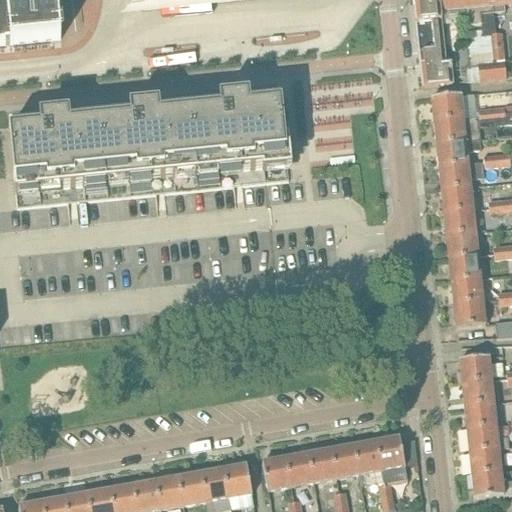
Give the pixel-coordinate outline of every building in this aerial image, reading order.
[(0,0),(0,46),(60,41),(55,0),(0,0)] [(140,0),(124,25),(312,8),(321,8),(326,0),(140,0)] [(438,0),(411,0),(421,89),(453,86),(451,66),(446,67),(441,14),(440,14),(438,0)] [(462,0),(438,0),(440,14),(441,14),(464,12),(462,0)] [(492,9),(491,0),(462,0),(464,12),(465,28),(480,26),(481,32),(482,38),(489,37),(495,36),(493,15),(493,8),(492,9)] [(511,0),(491,0),(492,9),(493,8),(493,15),(504,14),(503,7),(511,6),(511,0)] [(480,32),(466,34),(468,51),(471,84),(479,83),(478,68),(493,67),(492,63),(492,61),(491,50),(490,42),(489,37),(482,38),(481,32),(480,32)] [(489,37),(490,42),(491,50),(502,49),(501,36),(495,36),(489,37)] [(492,61),(492,63),(504,62),(502,49),(491,50),(492,61)] [(468,51),(456,52),(460,85),(471,84),(468,51)] [(506,81),(504,66),(493,67),(478,68),(479,83),(506,81)] [(433,124),(463,121),(460,97),(431,100),(433,124)] [(219,108),(189,111),(196,178),(287,169),(280,102),(249,105),(248,99),(219,102),(219,108)] [(129,117),(99,120),(106,187),(196,178),(189,111),(159,114),(158,108),(129,111),(129,117)] [(492,112),(493,123),(505,122),(504,111),(492,112)] [(493,123),(492,112),(479,114),(480,125),(493,123)] [(8,129),(15,196),(106,187),(99,120),(69,123),(68,117),(39,120),(39,126),(8,129)] [(477,120),(463,121),(433,124),(436,147),(466,144),(480,143),(477,120)] [(468,167),(466,144),(436,147),(438,170),(468,167)] [(508,157),(497,158),(498,169),(509,168),(508,157)] [(498,169),(497,158),(484,159),(485,170),(498,169)] [(481,165),(468,167),(438,170),(440,193),(471,190),(470,182),(483,181),(481,165)] [(473,212),(471,190),(440,193),(443,215),(473,212)] [(511,203),(502,205),(503,215),(511,214),(511,203)] [(503,215),(502,205),(490,206),(491,216),(503,215)] [(473,212),(443,215),(445,239),(476,236),(473,212)] [(476,236),(445,239),(448,261),(478,258),(476,236)] [(508,260),(507,248),(493,249),(495,261),(508,260)] [(480,281),(478,258),(448,261),(450,284),(480,281)] [(480,281),(450,284),(452,307),(483,304),(480,281)] [(511,306),(511,304),(511,296),(498,297),(499,308),(511,306)] [(495,303),(483,304),(452,307),(455,331),(486,327),(485,318),(497,317),(495,303)] [(511,324),(495,326),(496,341),(511,340),(511,324)] [(503,370),(491,371),(489,359),(459,362),(461,387),(492,383),(504,382),(503,370)] [(492,383),(461,387),(464,409),(494,406),(492,383)] [(494,406),(464,409),(466,432),(497,428),(494,406)] [(499,451),(497,428),(466,432),(468,455),(499,451)] [(381,502),(391,500),(389,486),(407,482),(399,440),(376,444),(381,473),(384,489),(378,490),(381,502)] [(381,473),(376,444),(353,448),(358,477),(381,473)] [(358,477),(353,448),(330,452),(335,481),(358,477)] [(502,475),(499,451),(468,455),(471,479),(502,475)] [(335,481),(330,452),(307,456),(313,486),(335,481)] [(307,456),(284,460),(290,490),(313,486),(307,456)] [(290,490),(284,460),(262,464),(267,494),(290,490)] [(223,471),(230,511),(233,511),(253,509),(251,497),(246,467),(223,471)] [(230,511),(223,471),(200,476),(205,505),(206,511),(230,511)] [(511,485),(503,487),(502,475),(471,479),(473,501),(511,496),(511,485)] [(205,505),(200,476),(177,480),(183,509),(205,505)] [(166,511),(183,509),(177,480),(155,484),(159,511),(166,511)] [(159,511),(155,484),(131,488),(136,511),(159,511)] [(136,511),(131,488),(110,492),(113,511),(136,511)] [(113,511),(110,492),(87,496),(89,511),(113,511)] [(337,508),(348,506),(346,494),(335,495),(337,508)] [(89,511),(87,496),(64,500),(66,511),(89,511)] [(66,511),(64,500),(41,504),(42,511),(66,511)] [(393,511),(391,500),(381,502),(382,511),(393,511)] [(290,511),(301,511),(300,502),(289,504),(290,511)]
